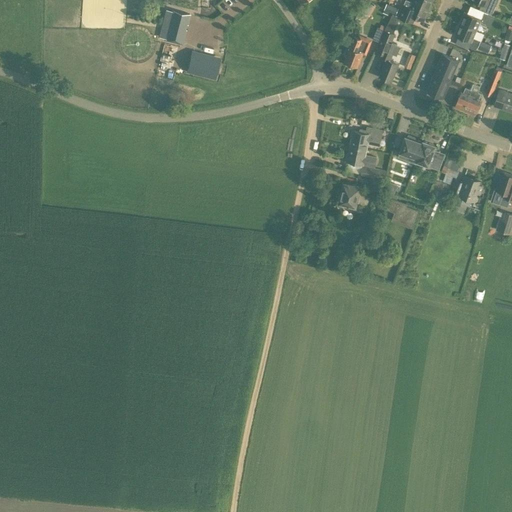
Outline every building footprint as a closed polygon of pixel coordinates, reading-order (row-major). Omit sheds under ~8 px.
[(370,16),(376,5),(366,0),(363,0),(359,9),(355,18),(357,20),(370,16)] [(424,20),(429,7),(413,0),(413,1),(409,0),(405,0),(404,3),(403,2),(397,15),(413,22),(416,16),(424,20)] [(473,0),(481,3),(479,8),(491,14),(497,0),(473,0)] [(398,8),(387,3),(384,9),(395,14),(398,8)] [(182,45),(190,13),(171,9),(164,40),(182,45)] [(460,23),(476,30),(480,22),(483,24),(488,14),(483,13),(481,18),(465,11),(460,23)] [(492,26),(496,17),(490,14),(486,23),(492,26)] [(460,23),(455,34),(471,41),(469,47),(476,50),(480,40),(473,37),(476,30),(460,23)] [(385,29),(376,51),(382,53),(381,56),(386,58),(379,76),(392,81),(399,63),(390,59),(396,43),(392,42),(395,33),(385,29)] [(356,66),(362,53),(365,54),(371,39),(359,33),(357,37),(355,36),(344,61),(356,66)] [(483,52),(487,43),(481,40),(477,49),(483,52)] [(507,59),(511,45),(511,43),(506,41),(501,56),(507,59)] [(219,59),(215,58),(192,52),(189,65),(187,70),(215,77),(219,59)] [(411,52),(406,65),(412,67),(417,54),(411,52)] [(435,72),(450,79),(458,60),(443,54),(435,72)] [(494,68),(485,93),(492,96),(502,70),(494,68)] [(443,97),(450,79),(435,72),(427,91),(443,97)] [(454,106),(475,115),(482,98),(479,97),(481,93),(478,92),(479,88),(478,85),(473,83),(471,89),(465,87),(464,91),(461,89),(454,106)] [(511,110),(511,93),(500,90),(495,105),(511,110)] [(350,145),(366,148),(368,142),(379,145),(382,130),(367,127),(366,132),(353,130),(350,145)] [(423,142),(414,139),(415,137),(408,135),(407,137),(405,136),(400,151),(413,156),(411,161),(416,163),(417,160),(416,160),(423,142)] [(416,160),(417,160),(427,164),(427,165),(439,169),(443,159),(432,155),(435,145),(423,140),(423,142),(416,160)] [(365,155),(366,148),(350,145),(347,160),(375,166),(376,158),(365,155)] [(441,171),(456,176),(463,157),(448,152),(441,171)] [(363,164),(360,175),(383,180),(386,170),(363,164)] [(499,182),(497,189),(495,189),(490,201),(501,205),(504,196),(511,198),(511,174),(503,171),(501,175),(499,174),(497,181),(499,182)] [(476,202),(483,181),(467,176),(465,183),(455,180),(450,197),(460,200),(461,197),(476,202)] [(371,177),(369,188),(381,191),(383,180),(371,177)] [(447,195),(449,182),(438,180),(436,193),(447,195)] [(356,206),(356,204),(370,207),(372,196),(358,193),(360,186),(344,182),(339,202),(356,206)] [(397,185),(389,182),(386,190),(394,192),(397,185)] [(390,200),(387,208),(395,211),(392,219),(412,227),(419,210),(406,205),(406,206),(390,200)] [(500,230),(511,234),(511,232),(511,212),(506,211),(500,230)]
